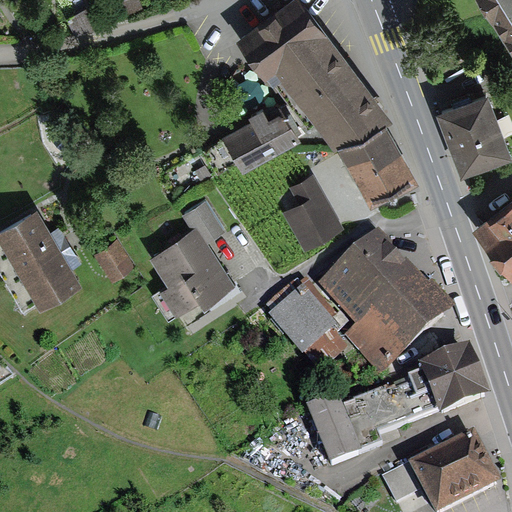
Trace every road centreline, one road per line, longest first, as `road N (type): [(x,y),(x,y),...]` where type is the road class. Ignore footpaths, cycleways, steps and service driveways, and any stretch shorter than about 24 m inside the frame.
road 1 (primary): [(511,394),(371,0)]
road 2 (residential): [(212,0),(108,36),(0,54)]
